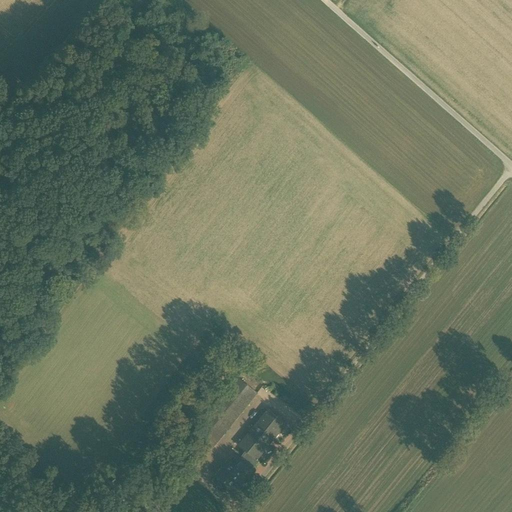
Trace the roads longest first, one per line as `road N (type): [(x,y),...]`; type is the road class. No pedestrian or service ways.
road 1 (track): [(316,412),(511,169)]
road 2 (track): [(321,0),(511,165)]
road 3 (track): [(0,122),(102,0)]
road 4 (unclassified): [(236,511),(316,412)]
